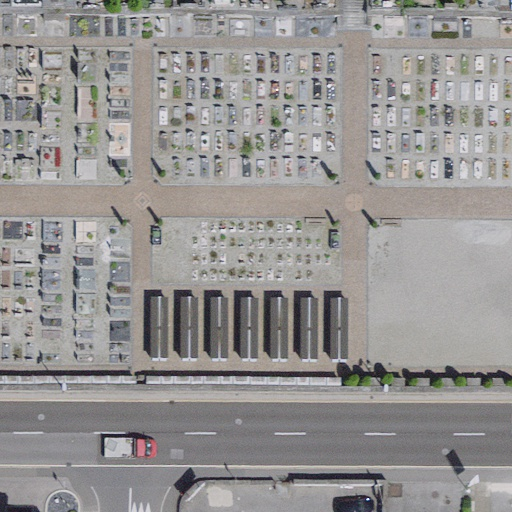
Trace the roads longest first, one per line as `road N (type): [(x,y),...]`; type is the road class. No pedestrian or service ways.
road 1 (secondary): [(124,436),(511,436)]
road 2 (secondary): [(0,435),(124,436)]
